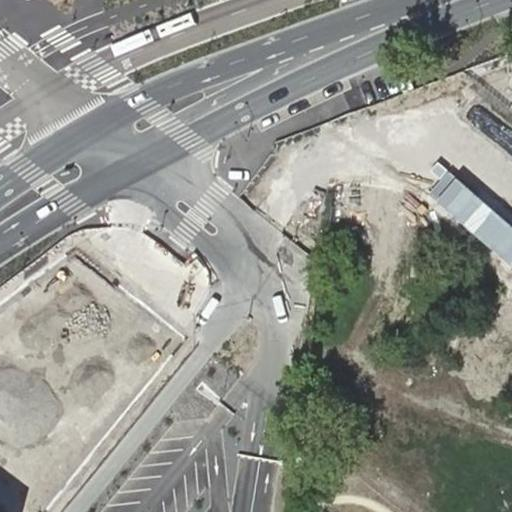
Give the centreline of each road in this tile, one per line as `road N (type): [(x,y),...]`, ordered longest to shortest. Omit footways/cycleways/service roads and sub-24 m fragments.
road 1 (primary): [(135,167),(276,93),(502,0)]
road 2 (residential): [(229,242),(230,324),(76,511)]
road 3 (primary): [(335,26),(205,73),(92,130)]
road 4 (unclassified): [(335,26),(265,76),(171,124),(135,167)]
road 5 (primary): [(0,246),(135,167)]
road 6 (residential): [(229,242),(135,167)]
